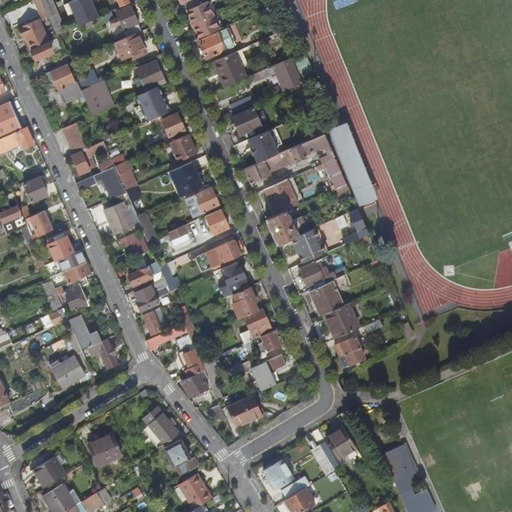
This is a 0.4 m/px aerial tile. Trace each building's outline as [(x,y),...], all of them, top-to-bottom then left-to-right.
[(34,0),(40,12),(45,9),(45,7),(41,0),(34,0)] [(74,12),(80,25),(83,24),(91,20),(99,17),(91,0),(74,0),(70,2),(74,12)] [(195,0),(186,4),(173,8),(176,16),(187,11),(200,5),(197,0),(195,0)] [(207,2),(220,30),(224,28),(211,1),(207,2)] [(64,5),(69,15),(74,12),(70,2),(64,5)] [(187,11),(199,39),(220,30),(207,2),(200,5),(187,11)] [(45,7),(58,35),(67,31),(55,3),(45,7)] [(120,7),(115,10),(116,13),(131,6),(129,3),(120,7)] [(116,13),(124,30),(138,23),(131,6),(116,13)] [(18,28),(23,38),(26,37),(31,49),(48,42),(49,42),(38,18),(18,28)] [(228,29),(226,30),(234,48),(236,47),(237,45),(230,29),(228,29)] [(199,42),(207,60),(234,48),(226,30),(199,42)] [(115,43),(123,60),(131,57),(145,50),(137,33),(115,43)] [(48,42),(50,47),(60,43),(58,38),(49,42),(48,42)] [(31,50),(35,60),(52,52),(50,47),(48,42),(31,49),(31,50)] [(131,57),(133,60),(147,54),(145,50),(131,57)] [(215,62),(222,79),(220,80),(224,88),(245,79),(234,54),(215,62)] [(294,60),(301,75),(314,70),(307,54),(294,60)] [(54,61),(57,68),(67,64),(69,63),(66,56),(54,61)] [(251,77),(250,77),(252,83),(276,73),(284,92),(288,90),(296,87),(303,84),(292,59),(251,77)] [(137,70),(140,77),(134,80),(140,95),(158,87),(165,84),(155,62),(137,70)] [(51,71),(65,103),(67,103),(69,107),(73,105),(71,101),(80,97),(82,101),(85,100),(81,91),(77,81),(75,82),(67,64),(57,68),(51,71)] [(92,70),(75,78),(76,81),(93,73),(92,70)] [(77,81),(81,91),(102,81),(100,78),(96,79),(93,73),(76,81),(77,81)] [(85,100),(92,116),(113,106),(102,81),(81,91),(85,100)] [(296,87),(307,114),(314,110),(303,84),(296,87)] [(140,95),(136,96),(141,108),(136,110),(142,124),(169,112),(158,87),(140,95)] [(247,98),(229,106),(232,115),(233,114),(251,106),(247,98)] [(0,138),(22,129),(10,102),(0,106),(0,138)] [(232,118),(240,136),(261,127),(253,108),(232,118)] [(307,114),(310,119),(317,116),(314,110),(307,114)] [(162,121),(169,138),(173,136),(175,140),(188,135),(195,132),(192,126),(184,130),(181,124),(186,122),(185,119),(180,121),(177,114),(162,121)] [(328,125),(330,128),(338,125),(339,128),(342,127),(340,120),(328,125)] [(76,123),(63,129),(74,154),(88,148),(76,123)] [(330,128),(331,131),(328,133),(358,202),(362,201),(363,204),(371,200),(370,198),(373,196),(342,127),(339,128),(338,125),(330,128)] [(0,138),(0,153),(21,144),(24,149),(34,145),(26,127),(22,129),(0,138)] [(271,128),(248,137),(257,161),(280,151),(271,128)] [(325,134),(244,170),(250,184),(270,176),(269,173),(305,157),(304,155),(323,146),(327,156),(320,159),(323,165),(324,164),(336,159),(325,134)] [(171,142),(173,148),(172,148),(178,162),(196,154),(188,135),(175,140),(171,142)] [(71,155),(80,174),(89,170),(85,160),(93,156),(89,148),(88,148),(74,154),(71,155)] [(116,164),(127,158),(124,152),(113,158),(116,164)] [(107,163),(99,166),(102,173),(115,167),(109,154),(104,156),(107,163)] [(181,167),(184,175),(188,174),(196,191),(209,185),(198,159),(181,167)] [(324,164),(334,186),(330,188),(332,191),(335,190),(347,185),(336,159),(324,164)] [(115,167),(126,192),(131,189),(119,165),(115,167)] [(102,173),(76,184),(79,192),(104,181),(112,200),(126,193),(126,192),(115,167),(102,173)] [(184,175),(192,192),(193,192),(196,191),(188,174),(184,175)] [(24,185),(32,203),(48,195),(40,178),(24,185)] [(287,181),(297,205),(303,203),(292,178),(287,181)] [(265,191),(275,215),(286,210),(297,205),(287,181),(265,191)] [(195,196),(185,201),(193,218),(219,207),(209,185),(196,191),(193,192),(195,196)] [(335,190),(339,197),(350,192),(347,185),(335,190)] [(126,193),(128,197),(134,194),(133,191),(137,189),(136,187),(131,189),(126,192),(126,193)] [(371,200),(363,204),(364,208),(376,203),(373,196),(370,198),(371,200)] [(0,217),(8,235),(21,229),(27,226),(26,224),(25,220),(20,210),(18,206),(16,207),(11,209),(8,201),(0,204),(0,217)] [(103,211),(114,236),(134,227),(123,203),(103,211)] [(20,210),(25,220),(29,218),(31,217),(27,207),(20,210)] [(205,217),(213,235),(229,228),(220,210),(205,217)] [(349,213),(353,222),(350,224),(352,228),(355,226),(357,232),(343,238),(345,242),(342,243),(344,246),(358,240),(369,235),(358,210),(349,213)] [(31,222),(34,229),(30,231),(33,239),(53,230),(45,211),(31,217),(29,218),(31,222)] [(266,220),(277,245),(291,239),(307,232),(304,226),(299,228),(296,220),(291,222),(287,211),(266,220)] [(137,217),(142,230),(146,240),(153,237),(143,214),(137,217)] [(343,216),(321,226),(323,230),(345,220),(343,216)] [(168,233),(169,237),(171,241),(187,234),(186,233),(194,230),(190,223),(168,233)] [(21,229),(33,257),(39,254),(33,239),(30,231),(27,226),(21,229)] [(307,232),(291,239),(301,262),(324,251),(314,229),(307,232)] [(133,234),(127,237),(136,258),(149,252),(142,239),(137,241),(133,234)] [(358,240),(361,246),(371,241),(369,235),(358,240)] [(48,244),(55,260),(73,252),(66,236),(48,244)] [(148,242),(151,247),(158,244),(156,238),(148,242)] [(235,243),(234,240),(205,253),(212,268),(240,256),(238,250),(242,249),(239,242),(235,243)] [(371,252),(375,262),(380,260),(376,250),(371,252)] [(81,251),(58,261),(69,283),(84,277),(91,274),(81,251)] [(324,251),(301,262),(302,265),(325,254),(324,251)] [(32,257),(38,271),(46,268),(45,267),(39,254),(33,257),(32,257)] [(327,258),(299,270),(307,287),(313,284),(315,289),(335,280),(332,274),(328,276),(324,268),(331,265),(327,258)] [(148,267),(139,271),(139,272),(128,277),(132,286),(139,283),(140,285),(142,284),(141,282),(157,275),(159,281),(164,279),(159,267),(158,267),(157,263),(148,267)] [(232,265),(221,270),(228,285),(219,289),(223,299),(226,298),(233,295),(248,288),(244,279),(245,278),(240,268),(239,269),(236,263),(232,265)] [(159,267),(164,279),(164,280),(167,287),(170,292),(177,289),(171,277),(168,278),(163,265),(159,267)] [(315,289),(309,292),(320,317),(321,316),(324,315),(343,307),(337,294),(336,290),(347,285),(343,276),(335,280),(315,289)] [(64,293),(73,313),(87,306),(79,288),(87,285),(84,277),(69,283),(67,284),(69,290),(64,293)] [(151,287),(134,294),(138,303),(137,303),(140,313),(158,305),(156,300),(160,299),(156,291),(167,287),(164,280),(150,286),(151,287)] [(44,285),(50,300),(56,312),(64,309),(58,296),(55,289),(51,281),(44,285)] [(336,290),(337,294),(348,289),(347,285),(336,290)] [(233,295),(226,298),(231,309),(234,308),(239,320),(244,318),(257,312),(254,304),(256,303),(255,302),(258,300),(255,294),(253,296),(249,288),(248,288),(233,295)] [(58,296),(64,309),(68,319),(69,320),(71,320),(60,295),(58,296)] [(46,302),(52,314),(56,312),(50,300),(46,302)] [(168,304),(173,314),(178,311),(178,310),(174,302),(168,304)] [(100,307),(104,315),(111,312),(107,303),(100,307)] [(324,315),(335,340),(358,330),(347,305),(343,307),(324,315)] [(178,311),(181,318),(188,315),(184,307),(178,310),(178,311)] [(152,311),(158,325),(165,322),(159,308),(152,311)] [(52,314),(42,318),(47,330),(65,322),(64,321),(68,319),(64,309),(56,312),(52,314)] [(244,318),(251,334),(255,332),(258,339),(261,337),(272,332),(262,310),(257,312),(244,318)] [(142,316),(151,335),(161,331),(158,325),(152,311),(142,316)] [(181,318),(184,325),(185,326),(192,323),(188,315),(181,318)] [(321,316),(332,341),(335,340),(324,315),(321,316)] [(70,323),(74,333),(75,334),(82,351),(87,348),(100,343),(96,334),(88,337),(79,316),(71,320),(69,320),(70,323)] [(379,322),(364,328),(367,334),(381,328),(379,322)] [(185,326),(191,341),(197,338),(198,338),(192,323),(185,326)] [(401,327),(406,339),(413,335),(408,323),(401,327)] [(170,331),(145,342),(147,347),(172,336),(170,331)] [(261,337),(268,353),(282,347),(274,331),(272,332),(261,337)] [(249,335),(251,341),(258,339),(255,332),(251,334),(249,335)] [(6,334),(0,336),(0,343),(10,339),(7,333),(6,334)] [(67,338),(74,356),(85,374),(91,371),(82,351),(75,334),(67,338)] [(67,338),(49,346),(53,353),(64,347),(69,354),(71,358),(74,356),(67,338)] [(191,341),(193,345),(194,348),(200,345),(197,338),(191,341)] [(0,351),(13,346),(10,339),(0,343),(0,351)] [(334,348),(340,359),(359,349),(354,339),(334,348)] [(87,348),(91,357),(100,353),(107,369),(117,365),(114,356),(115,355),(112,348),(110,348),(106,340),(100,343),(87,348)] [(194,348),(199,358),(206,355),(202,344),(200,345),(194,348)] [(359,349),(340,359),(344,367),(364,357),(363,355),(371,350),(368,344),(359,349)] [(182,363),(189,378),(205,372),(201,364),(200,361),(199,358),(194,348),(193,345),(189,347),(190,349),(184,352),(185,354),(183,355),(186,361),(182,363)] [(71,358),(69,354),(60,360),(62,364),(71,358)] [(60,360),(49,367),(62,389),(78,379),(85,374),(74,356),(71,358),(62,364),(60,360)] [(281,356),(251,369),(254,377),(259,375),(260,377),(286,366),(281,356)] [(201,364),(205,372),(208,378),(211,387),(217,385),(223,382),(220,375),(218,376),(211,359),(201,364)] [(85,374),(78,379),(81,383),(93,375),(91,371),(85,374)] [(189,378),(181,382),(190,397),(208,389),(203,380),(208,378),(205,372),(189,378)] [(31,384),(34,390),(45,385),(43,379),(31,384)] [(0,406),(10,402),(0,381),(0,406)] [(211,387),(218,401),(223,399),(217,385),(211,387)] [(140,394),(143,399),(148,396),(145,391),(140,394)] [(227,407),(236,427),(262,416),(253,396),(227,407)] [(212,409),(218,421),(225,417),(221,410),(220,406),(212,409)] [(143,431),(158,449),(164,446),(179,434),(173,426),(175,424),(172,419),(169,421),(163,414),(163,415),(158,409),(144,420),(149,426),(143,431)] [(326,437),(338,457),(346,453),(356,447),(344,426),(326,437)] [(89,445),(99,467),(113,461),(122,457),(113,435),(89,445)] [(164,449),(174,468),(176,467),(181,476),(198,466),(194,458),(190,460),(187,453),(189,452),(186,446),(184,447),(180,440),(164,449)] [(311,451),(326,475),(334,470),(320,445),(311,451)] [(346,453),(349,458),(359,452),(356,447),(346,453)] [(56,456),(35,470),(40,477),(38,479),(44,489),(67,474),(56,456)] [(263,469),(274,487),(292,476),(282,458),(263,469)] [(328,476),(331,481),(337,478),(334,472),(328,476)] [(179,484),(195,508),(201,504),(210,499),(212,497),(197,473),(179,484)] [(292,488),(295,494),(302,489),(299,483),(292,488)] [(59,487),(39,498),(44,507),(47,505),(50,511),(64,511),(72,508),(77,505),(69,492),(64,495),(59,487)] [(292,488),(280,495),(283,501),(295,494),(292,488)] [(283,501),(290,511),(300,511),(313,504),(313,503),(309,496),(304,488),(302,489),(295,494),(283,501)] [(72,508),(64,511),(86,511),(90,511),(111,500),(104,489),(101,490),(77,505),(72,508)] [(210,499),(214,505),(224,499),(221,492),(212,497),(210,499)] [(309,496),(313,503),(317,500),(313,493),(309,496)] [(386,498),(378,502),(379,503),(381,506),(388,501),(386,498)] [(281,502),(287,511),(288,511),(290,511),(283,501),(281,502)] [(383,511),(395,511),(388,501),(381,506),(380,506),(383,511)]
